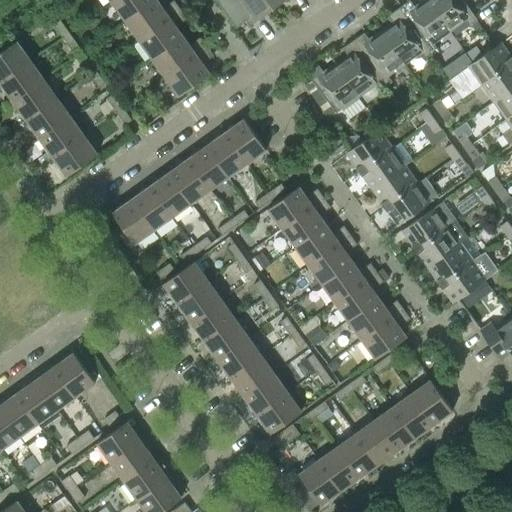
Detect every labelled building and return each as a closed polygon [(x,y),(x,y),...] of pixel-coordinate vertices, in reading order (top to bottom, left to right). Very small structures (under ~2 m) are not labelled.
[(153,0),(114,0),(111,2),(125,21),(153,0)] [(138,39),(180,9),(173,0),(166,5),(168,9),(165,11),(156,0),(153,0),(125,21),(138,39)] [(270,3),(267,0),(215,0),(236,28),(245,21),(249,26),(261,17),(258,12),(270,3)] [(449,31),(427,0),(424,0),(414,7),(409,0),(408,0),(398,8),(431,53),(437,48),(433,43),(449,31)] [(477,20),(462,0),(427,0),(449,31),(466,19),(470,24),(477,20)] [(431,53),(398,8),(388,15),(393,22),(381,31),(404,63),(421,51),(425,57),(431,53)] [(182,36),(176,26),(173,23),(177,20),(179,24),(186,18),(180,9),(138,39),(151,58),(182,36)] [(69,33),(59,20),(53,24),(62,37),(69,33)] [(404,63),(381,31),(369,40),(364,32),(353,40),(385,85),(391,81),(387,75),(404,63)] [(78,46),(69,33),(62,37),(72,50),(78,46)] [(164,76),(206,46),(200,37),(193,42),(195,46),(191,48),(182,36),(151,58),(164,76)] [(385,85),(353,40),(342,48),(347,55),(335,64),(358,96),(375,84),(379,90),(385,85)] [(0,81),(30,60),(16,41),(0,52),(0,81)] [(481,84),(511,61),(511,59),(500,43),(468,66),(481,84)] [(209,73),(202,63),(200,60),(203,57),(206,61),(213,56),(206,46),(164,76),(178,96),(209,73)] [(95,70),(86,57),(79,61),(89,75),(95,70)] [(0,84),(12,101),(43,79),(30,60),(0,81),(0,84)] [(494,102),(511,88),(511,61),(481,84),(494,102)] [(358,96),(335,64),(323,72),(318,65),(307,73),(312,80),(335,112),(339,118),(346,114),(341,108),(358,96)] [(105,83),(95,70),(89,75),(98,88),(105,83)] [(25,120),(57,97),(43,79),(12,101),(25,120)] [(312,80),(305,85),(328,117),(335,112),(312,80)] [(506,119),(511,114),(511,88),(494,102),(506,119)] [(122,107),(112,94),(106,98),(115,112),(122,107)] [(39,138),(70,116),(57,97),(25,120),(39,138)] [(446,109),(439,99),(432,103),(440,114),(446,109)] [(131,120),(122,107),(115,112),(125,125),(131,120)] [(433,119),(426,108),(419,113),(427,123),(433,119)] [(453,119),(446,109),(440,114),(447,124),(453,119)] [(509,144),(511,142),(511,114),(506,119),(511,127),(502,134),(509,144)] [(52,157),(83,134),(70,116),(39,138),(52,157)] [(266,150),(243,118),(224,132),(246,163),(266,150)] [(440,129),(433,119),(427,123),(434,133),(440,129)] [(359,171),(392,148),(379,130),(346,153),(359,171)] [(246,163),(224,132),(205,145),(228,177),(246,163)] [(66,176),(97,154),(83,134),(52,157),(66,176)] [(471,145),(464,134),(457,139),(465,149),(471,145)] [(459,154),(451,143),(444,148),(452,159),(459,154)] [(228,177),(205,145),(187,159),(209,190),(228,177)] [(479,154),(471,145),(465,149),(472,159),(479,154)] [(372,189),(404,165),(392,148),(359,171),(372,189)] [(46,152),(38,157),(42,163),(50,158),(46,152)] [(466,164),(459,154),(452,159),(459,168),(466,164)] [(209,190),(187,159),(168,172),(191,203),(209,190)] [(384,206),(417,183),(404,165),(372,189),(384,206)] [(191,203),(168,172),(150,185),(172,216),(191,203)] [(502,187),(494,176),(487,181),(495,192),(502,187)] [(397,224),(438,195),(425,177),(417,183),(384,206),(397,224)] [(272,199),(285,190),(281,183),(267,193),(272,199)] [(172,216),(150,185),(131,198),(154,230),(172,216)] [(489,196),(481,185),(475,190),(482,201),(489,196)] [(281,228),(323,198),(317,189),(310,194),(312,197),(308,200),(299,186),(267,209),(281,228)] [(509,197),(502,187),(495,192),(502,201),(509,197)] [(475,190),(464,197),(472,208),(482,201),(475,190)] [(259,209),(272,199),(267,193),(254,202),(259,209)] [(496,206),(489,196),(482,201),(489,211),(496,206)] [(154,230),(131,198),(112,212),(134,244),(154,230)] [(326,224),(319,214),(317,211),(320,209),(322,212),(330,207),(323,198),(281,228),(295,246),(326,224)] [(447,226),(455,220),(442,202),(402,230),(415,249),(447,225),(447,226)] [(234,226),(248,216),(243,210),(230,219),(234,226)] [(222,235),(234,226),(230,219),(217,229),(222,235)] [(460,243),(460,244),(468,238),(455,220),(447,226),(447,225),(415,249),(427,266),(460,243)] [(511,232),(511,228),(506,221),(500,225),(507,236),(511,232)] [(308,265),(350,235),(343,226),(336,231),(338,234),(335,237),(326,224),(295,246),(308,265)] [(247,225),(238,229),(247,249),(256,244),(247,225)] [(352,261),(345,252),(343,248),(347,246),(349,249),(356,244),(350,235),(308,265),(321,283),(352,261)] [(197,252),(211,243),(206,236),(193,246),(197,252)] [(243,256),(233,242),(227,247),(236,260),(243,256)] [(440,284),(472,261),(460,244),(460,243),(427,266),(440,284)] [(185,261),(197,252),(193,246),(180,255),(185,261)] [(261,251),(251,259),(260,271),(270,264),(261,251)] [(453,302),(485,279),(498,270),(485,252),(472,261),(440,284),(453,302)] [(252,269),(243,256),(236,260),(245,273),(252,269)] [(177,303),(208,280),(194,261),(163,283),(177,303)] [(334,302),(376,272),(370,263),(363,268),(365,271),(361,274),(352,261),(321,283),(334,302)] [(161,279),(174,269),(169,263),(156,272),(161,279)] [(381,268),(376,272),(383,281),(388,277),(381,268)] [(379,298),(372,289),(370,285),(373,283),(376,286),(383,281),(376,272),(334,302),(348,321),(379,298)] [(269,293),(260,279),(253,284),(263,297),(269,293)] [(492,290),(485,279),(461,296),(469,307),(492,290)] [(190,321),(221,299),(208,280),(177,303),(190,321)] [(278,306),(269,293),(263,297),(272,310),(278,306)] [(361,339),(403,309),(396,300),(389,305),(391,308),(388,311),(379,298),(348,321),(361,339)] [(203,340),(234,317),(221,299),(190,321),(203,340)] [(406,336),(399,326),(396,323),(400,320),(402,323),(409,318),(403,309),(361,339),(375,358),(406,336)] [(511,316),(495,328),(490,322),(480,329),(495,351),(504,344),(511,354),(511,316)] [(216,358),(247,336),(234,317),(203,340),(216,358)] [(296,330),(286,317),(280,321),(289,334),(296,330)] [(318,324),(305,334),(313,346),(326,336),(318,324)] [(305,343),(296,330),(289,334),(298,347),(305,343)] [(230,377),(261,355),(247,336),(216,358),(230,377)] [(389,364),(403,354),(398,348),(385,357),(389,364)] [(95,382),(73,352),(54,366),(75,396),(95,382)] [(322,367),(313,354),(306,358),(316,372),(322,367)] [(243,395),(274,373),(261,355),(230,377),(243,395)] [(376,373),(389,364),(385,357),(372,367),(376,373)] [(334,358),(326,364),(332,373),(340,367),(334,358)] [(75,396),(54,366),(35,379),(57,409),(75,396)] [(331,380),(322,367),(316,372),(325,385),(331,380)] [(256,414),(287,392),(274,373),(243,395),(256,414)] [(352,390),(366,381),(361,374),(348,384),(352,390)] [(57,409),(35,379),(16,392),(38,423),(57,409)] [(452,410),(430,379),(410,393),(433,424),(452,410)] [(339,400),(352,390),(348,384),(335,393),(339,400)] [(38,423),(16,392),(0,404),(0,409),(19,436),(38,423)] [(270,433),(301,411),(287,392),(256,414),(270,433)] [(433,424),(410,393),(392,406),(414,437),(433,424)] [(315,417),(329,407),(324,401),(311,410),(315,417)] [(414,437),(392,406),(373,420),(396,451),(414,437)] [(19,436),(0,409),(0,448),(1,449),(19,436)] [(302,426),(315,417),(311,410),(298,420),(302,426)] [(109,426),(120,418),(115,411),(104,419),(109,426)] [(396,451),(373,420),(355,433),(377,464),(396,451)] [(110,462),(141,441),(127,421),(96,443),(110,462)] [(299,433),(292,424),(284,429),(291,439),(299,433)] [(291,439),(284,429),(273,437),(280,447),(291,439)] [(93,438),(88,430),(77,438),(82,446),(93,438)] [(377,464),(355,433),(336,446),(359,477),(377,464)] [(71,453),(82,446),(77,438),(66,446),(71,453)] [(124,481),(154,459),(141,441),(110,462),(124,481)] [(359,477),(336,446),(318,459),(340,491),(359,477)] [(33,455),(22,463),(29,472),(39,464),(33,455)] [(45,472),(56,464),(50,457),(39,464),(45,472)] [(137,499),(167,478),(154,459),(124,481),(137,499)] [(340,491),(318,459),(298,473),(302,478),(321,504),(340,491)] [(45,472),(39,464),(29,472),(34,480),(45,472)] [(77,487),(69,475),(61,481),(69,492),(77,487)] [(145,511),(159,511),(181,497),(167,478),(137,499),(145,511)] [(302,478),(290,487),(307,511),(309,511),(321,504),(302,478)] [(19,491),(13,483),(2,491),(8,499),(19,491)] [(84,497),(77,487),(69,492),(77,502),(84,497)] [(0,511),(25,511),(16,500),(0,511)] [(190,511),(191,511),(184,502),(172,510),(173,511),(190,511)]
